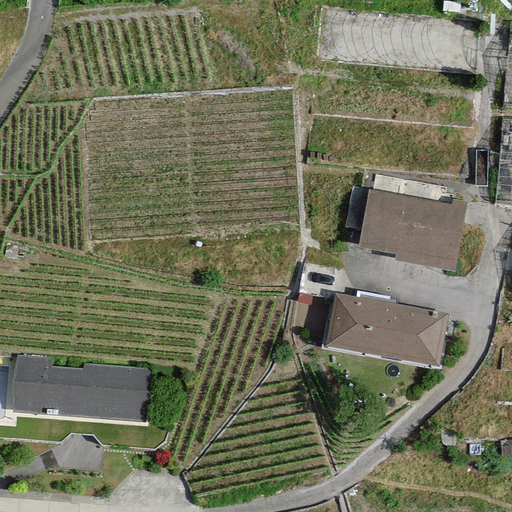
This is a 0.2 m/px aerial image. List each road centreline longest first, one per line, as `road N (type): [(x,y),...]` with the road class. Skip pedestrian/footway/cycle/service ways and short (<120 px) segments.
road 1 (residential): [(491,36),(481,228),(485,326),(449,384),(380,453),(336,485),(234,511)]
road 2 (residential): [(130,511),(0,505)]
